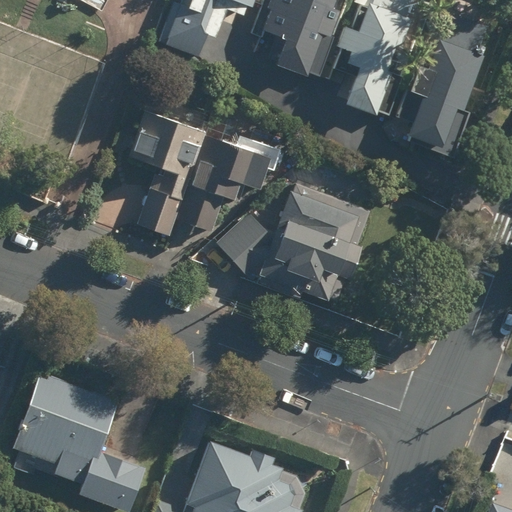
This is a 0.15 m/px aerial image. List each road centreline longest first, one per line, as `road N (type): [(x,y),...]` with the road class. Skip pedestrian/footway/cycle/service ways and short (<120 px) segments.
road 1 (residential): [(441,421),(0,248)]
road 2 (residential): [(441,421),(511,236)]
